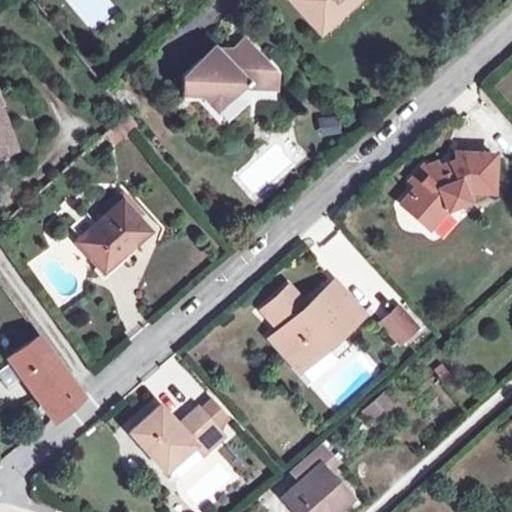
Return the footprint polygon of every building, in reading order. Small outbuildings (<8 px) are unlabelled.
[(288,0),(314,28),(337,5),(344,12),(357,0),(288,0)] [(337,5),(314,28),(320,36),(344,12),(337,5)] [(217,51),(211,51),(183,76),(182,93),(197,93),(213,110),(245,81),(251,88),(277,89),(276,74),(245,41),(225,59),(217,51)] [(0,152),(14,147),(0,108),(0,152)] [(105,135),(114,146),(136,125),(127,115),(105,135)] [(321,136),(340,132),(336,116),(317,120),(321,136)] [(456,160),(431,171),(425,165),(411,179),(417,185),(401,202),(427,229),(447,209),(466,200),(463,194),(468,191),(492,193),(494,156),(457,153),(456,160)] [(105,204),(111,210),(122,202),(137,219),(143,215),(121,191),(105,204)] [(122,202),(111,210),(94,225),(84,213),(69,227),(78,238),(75,241),(100,271),(147,230),(137,219),(122,202)] [(332,280),(305,305),(301,309),(294,302),(299,298),(287,284),(261,307),(273,321),(279,316),(285,322),(279,327),(269,336),(288,357),(298,349),(307,359),(361,312),(332,280)] [(305,305),(299,298),(294,302),(301,309),(305,305)] [(416,325),(399,307),(383,321),(399,339),(416,325)] [(279,316),(273,321),(279,327),(285,322),(279,316)] [(51,420),(81,395),(76,388),(39,336),(6,358),(51,420)] [(298,349),(288,357),(297,367),(307,359),(298,349)] [(371,405),(366,409),(369,412),(368,413),(374,421),(396,402),(384,388),(368,402),(371,405)] [(210,398),(198,408),(216,427),(227,418),(210,398)] [(216,427),(198,408),(196,406),(175,424),(158,405),(128,431),(162,469),(164,467),(175,479),(202,455),(201,452),(222,435),(216,427)] [(299,480),(280,496),(293,511),(330,511),(348,497),(325,471),(337,460),(320,440),(288,468),(299,480)]
